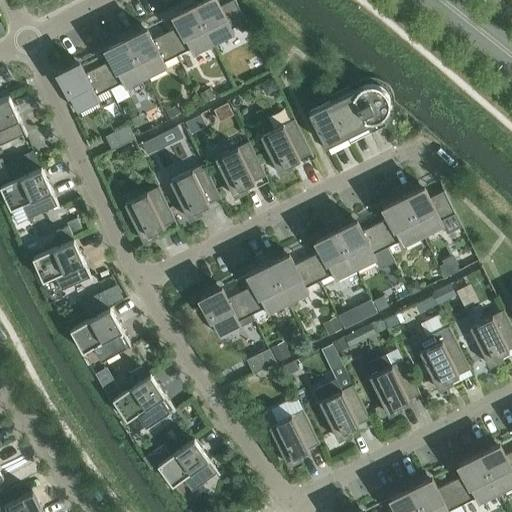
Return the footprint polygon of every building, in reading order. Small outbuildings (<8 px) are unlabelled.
[(218,0),(203,0),(195,4),(214,43),(233,33),(234,34),(235,34),(232,28),(246,21),(235,0),(231,0),(221,5),(218,0)] [(180,26),(167,32),(181,61),(181,60),(178,55),(191,48),(194,54),(195,54),(194,52),(214,43),(195,4),(174,14),(180,26)] [(148,28),(127,38),(146,76),(166,67),(166,68),(167,67),(164,62),(177,55),(180,61),(181,61),(167,32),(153,39),(148,28)] [(112,59),(99,66),(113,94),(114,94),(111,88),(123,82),(126,88),(127,87),(127,86),(146,76),(127,38),(107,48),(112,59)] [(80,61),(73,64),(59,72),(78,112),(80,111),(79,110),(98,100),(99,101),(100,101),(97,95),(110,89),(113,95),(113,94),(99,66),(86,72),(80,61)] [(273,78),(262,83),(267,94),(278,88),(273,78)] [(363,84),(351,90),(371,130),(384,123),(381,118),(383,116),(384,115),(386,114),(387,112),(388,110),(389,108),(390,106),(390,104),(391,101),(390,100),(390,98),(390,96),(389,95),(389,93),(388,92),(386,90),(385,89),(384,87),(382,85),(378,84),(376,83),(374,83),(372,83),(369,83),(367,83),(365,84),(363,85),(363,84)] [(210,89),(200,94),(205,103),(215,98),(210,89)] [(351,90),(331,100),(350,140),(371,130),(351,90)] [(10,95),(0,99),(0,145),(25,134),(26,136),(28,135),(10,95)] [(331,100),(309,111),(329,151),(350,140),(331,100)] [(177,105),(166,111),(170,118),(181,113),(177,105)] [(201,113),(185,122),(190,132),(206,124),(201,113)] [(295,118),(294,119),(261,135),(280,175),(295,167),(293,162),(312,153),(295,118)] [(107,136),(113,149),(135,138),(129,125),(107,136)] [(152,138),(142,143),(147,153),(157,148),(152,138)] [(266,175),(249,141),(216,158),(235,197),(250,190),(247,185),(266,175)] [(36,153),(22,159),(27,170),(40,164),(36,153)] [(221,198),(204,163),(170,180),(190,220),(204,212),(202,207),(221,198)] [(42,167),(1,185),(11,209),(18,223),(29,218),(30,218),(57,206),(58,208),(60,207),(42,167)] [(176,220),(159,186),(125,203),(144,242),(159,235),(156,230),(176,220)] [(425,186),(404,196),(424,234),(443,225),(444,226),(445,225),(442,220),(456,213),(445,190),(431,197),(425,186)] [(390,217),(376,224),(390,252),(391,252),(388,246),(401,240),(404,246),(405,245),(404,244),(424,234),(404,196),(384,206),(390,217)] [(357,219),(337,229),(356,268),(376,258),(376,259),(390,252),(376,224),(363,231),(357,219)] [(69,226),(57,232),(62,242),(74,236),(69,226)] [(322,251),(309,258),(323,286),(324,286),(321,280),(333,274),(336,279),(337,279),(337,278),(356,268),(337,229),(317,240),(322,251)] [(75,239),(33,257),(44,280),(55,275),(62,290),(90,278),(91,280),(93,279),(75,239)] [(290,253),(269,263),(288,302),(308,292),(308,293),(309,293),(307,287),(319,280),(322,286),(323,286),(309,258),(295,264),(290,253)] [(444,263),(440,265),(446,277),(459,270),(457,265),(459,264),(454,254),(443,259),(444,263)] [(254,285),(241,291),(255,319),(256,319),(253,313),(266,307),(268,313),(270,312),(269,311),(288,302),(269,263),(249,273),(254,285)] [(416,280),(407,285),(411,294),(421,289),(416,280)] [(450,283),(433,292),(434,294),(439,303),(456,295),(450,283)] [(117,285),(103,292),(109,304),(123,297),(117,285)] [(222,286),(216,290),(201,297),(221,337),(222,336),(221,335),(240,325),(241,327),(242,326),(239,320),(252,314),(255,320),(255,319),(241,291),(228,298),(222,286)] [(103,292),(80,302),(87,317),(109,304),(103,292)] [(433,292),(415,301),(421,312),(439,303),(434,294),(433,292)] [(384,295),(374,300),(379,310),(389,305),(384,295)] [(356,305),(339,314),(345,327),(363,318),(356,305)] [(111,307),(71,329),(84,351),(94,345),(103,359),(129,344),(130,347),(132,345),(111,307)] [(511,325),(504,309),(503,310),(470,326),(490,365),(504,358),(502,353),(511,347),(511,325)] [(395,311),(383,317),(389,328),(400,322),(395,311)] [(382,317),(371,323),(376,333),(388,328),(382,317)] [(337,319),(325,325),(329,335),(341,329),(337,319)] [(471,368),(454,334),(420,351),(439,390),(454,383),(451,378),(471,368)] [(344,336),(332,342),(338,352),(350,346),(344,336)] [(284,342),(270,349),(276,361),(290,354),(284,342)] [(248,359),(254,372),(276,361),(270,349),(248,359)] [(421,393),(404,359),(392,365),(387,354),(365,365),(370,376),(389,415),(404,408),(401,403),(421,393)] [(294,361),(282,367),(287,375),(299,369),(294,361)] [(151,373),(113,398),(128,419),(138,413),(147,426),(173,408),(175,410),(176,410),(151,373)] [(370,418),(353,384),(342,390),(336,379),(314,390),(320,401),(339,440),(354,433),(351,428),(370,418)] [(115,380),(104,387),(110,397),(121,391),(115,380)] [(235,383),(226,387),(231,397),(237,393),(238,388),(235,383)] [(320,443),(303,409),(269,426),(289,465),(303,458),(301,453),(320,443)] [(195,438),(158,464),(173,485),(183,478),(192,491),(218,472),(220,474),(221,473),(195,438)] [(164,443),(154,450),(161,460),(171,454),(164,443)] [(500,443),(480,453),(499,492),(511,485),(511,451),(506,454),(500,443)] [(465,475),(451,481),(466,510),(466,509),(463,504),(476,497),(479,503),(480,503),(479,501),(499,492),(480,453),(459,463),(465,475)] [(432,477),(412,487),(424,511),(449,511),(462,504),(465,510),(466,510),(451,481),(438,488),(432,477)] [(397,508),(389,511),(424,511),(412,487),(391,497),(397,508)] [(0,506),(0,511),(42,511),(32,491),(0,506)]
